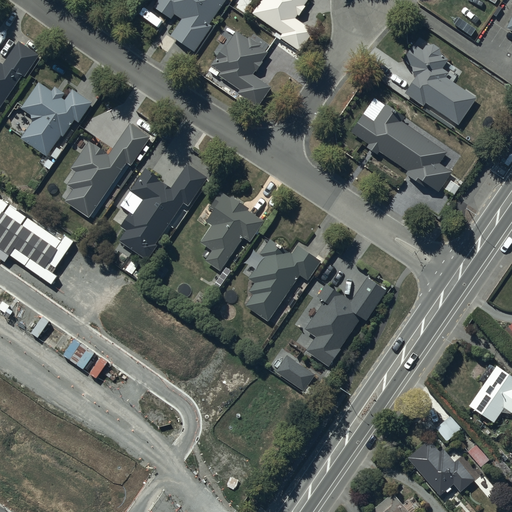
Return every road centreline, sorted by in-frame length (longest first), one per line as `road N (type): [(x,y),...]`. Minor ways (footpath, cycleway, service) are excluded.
road 1 (residential): [(0,272),(186,416),(120,511)]
road 2 (secondary): [(295,511),(455,278)]
road 3 (residential): [(44,0),(276,155)]
road 4 (residential): [(276,155),(455,278)]
road 5 (residential): [(377,0),(276,155)]
